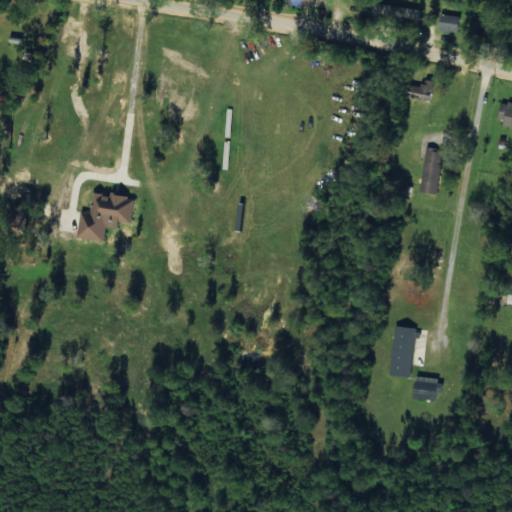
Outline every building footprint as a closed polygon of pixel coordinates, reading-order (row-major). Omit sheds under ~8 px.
[(391,12),(405,16),(407,8),(393,5),(391,12)] [(460,16),(438,14),(436,30),(458,32),(460,16)] [(410,99),(430,102),(433,85),(413,82),(410,99)] [(511,102),(500,102),(498,125),(511,126),(511,102)] [(439,149),(422,148),(421,192),(437,193),(439,149)] [(81,236),(107,241),(109,227),(122,229),(124,220),(133,222),(138,197),(116,193),(116,194),(97,191),(93,214),(85,212),(81,236)] [(410,377),(418,328),(395,325),(388,374),(410,377)] [(438,401),(441,380),(414,376),(411,397),(438,401)]
